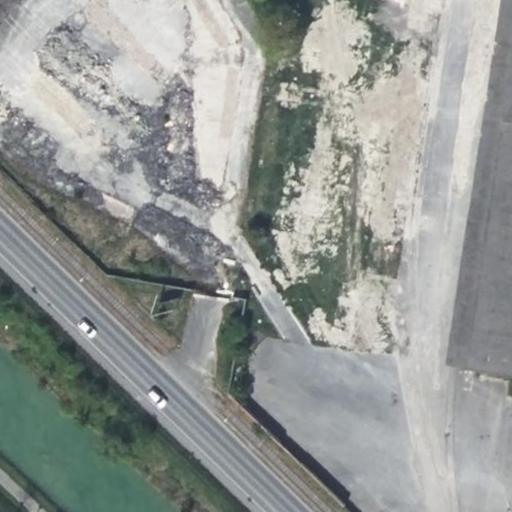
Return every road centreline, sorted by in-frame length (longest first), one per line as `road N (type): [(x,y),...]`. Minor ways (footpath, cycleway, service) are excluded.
road 1 (residential): [(412,0),(348,511)]
road 2 (residential): [(297,511),(0,224)]
